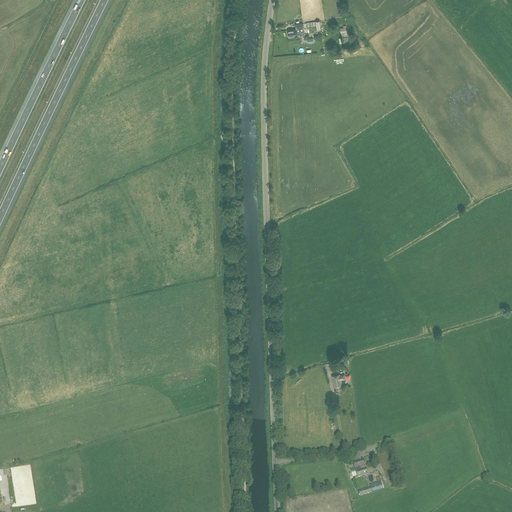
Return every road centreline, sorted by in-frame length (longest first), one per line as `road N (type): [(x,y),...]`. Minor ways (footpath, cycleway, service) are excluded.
road 1 (tertiary): [(276,511),(263,124),(272,0)]
road 2 (motorway): [(0,219),(104,0)]
road 3 (motorway): [(80,0),(0,168)]
